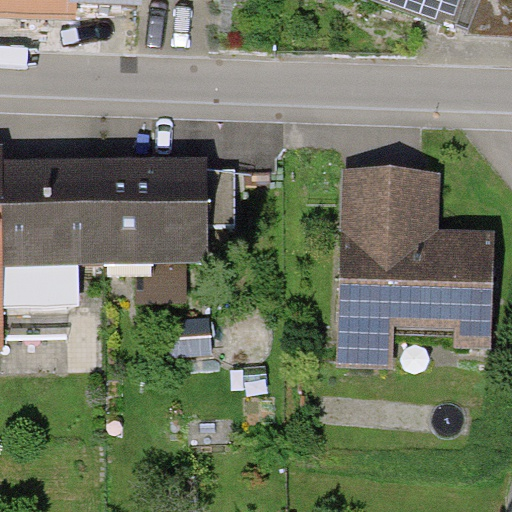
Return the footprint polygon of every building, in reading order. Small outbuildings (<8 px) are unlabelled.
[(0,0),(0,20),(81,24),(81,14),(142,16),(142,0),(0,0)] [(338,0),(459,42),(473,0),(338,0)] [(237,234),(236,175),(103,178),(105,269),(206,267),(205,234),(237,234)] [(105,269),(103,178),(0,179),(0,341),(5,341),(6,316),(73,315),(79,302),(78,270),(105,269)] [(349,182),(345,329),(460,332),(460,351),(491,352),(494,245),(411,243),(413,184),(349,182)]
